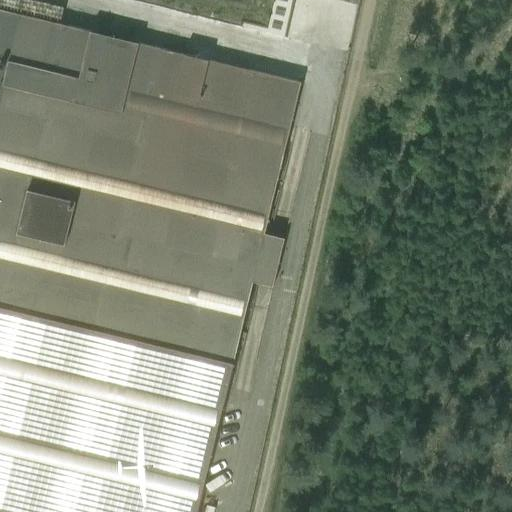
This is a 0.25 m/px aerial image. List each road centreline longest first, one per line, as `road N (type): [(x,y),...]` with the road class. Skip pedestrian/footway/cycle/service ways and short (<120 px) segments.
road 1 (track): [(369,0),(257,511)]
road 2 (track): [(511,81),(352,77)]
